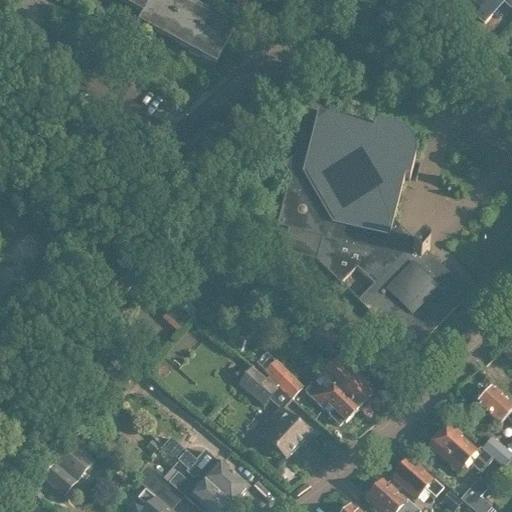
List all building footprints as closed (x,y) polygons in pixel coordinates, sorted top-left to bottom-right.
[(139,21),(216,62),(232,32),(238,35),(242,28),(191,0),(122,0),(143,12),(139,21)] [(437,0),(434,3),(446,15),(455,6),(447,0),(437,0)] [(500,0),(485,0),(480,6),(479,8),(487,16),(498,3),(500,0)] [(276,224),(287,227),(281,250),(314,259),(339,283),(359,262),(377,279),(357,300),(411,352),(469,293),(425,251),(428,249),(429,245),(427,243),(426,242),(421,241),(418,242),(417,243),(392,219),(403,179),(407,180),(414,153),(412,144),(409,139),(405,135),(395,129),(377,124),(373,126),(372,130),(324,116),(326,108),(309,103),(294,156),(282,163),(289,176),(276,224)] [(93,296),(113,313),(124,300),(123,299),(136,282),(119,268),(105,284),(104,283),(93,296)] [(182,297),(177,302),(192,315),(196,309),(182,297)] [(179,327),(190,315),(173,301),(163,313),(179,327)] [(292,318),(328,348),(337,335),(302,306),(292,318)] [(121,386),(134,372),(115,356),(102,370),(121,386)] [(358,409),(371,395),(375,390),(358,374),(339,356),(321,374),(328,381),(358,409)] [(263,370),(291,397),(301,386),(273,359),(263,370)] [(262,404),(275,387),(250,366),(236,382),(262,404)] [(358,409),(328,381),(321,388),(314,382),(305,391),(324,409),(327,405),(345,422),(358,409)] [(511,405),(491,387),(475,405),(504,430),(511,422),(511,423),(511,405)] [(280,408),(257,432),(285,459),(308,435),(280,408)] [(478,446),(475,450),(447,425),(428,446),(458,473),(468,462),(472,466),(479,472),(491,457),(478,446)] [(75,433),(69,441),(81,451),(87,443),(75,433)] [(69,441),(62,450),(54,459),(77,478),(85,469),(92,460),(81,451),(69,441)] [(486,452),(502,466),(509,458),(493,444),(486,452)] [(203,450),(194,460),(185,452),(179,460),(180,460),(178,462),(188,470),(186,472),(193,479),(197,475),(200,478),(231,505),(246,488),(211,457),(203,450)] [(511,458),(502,470),(511,477),(511,458)] [(392,478),(415,500),(425,489),(435,498),(442,489),(409,459),(392,478)] [(208,511),(224,511),(231,505),(200,478),(197,475),(193,479),(186,472),(188,470),(178,462),(171,470),(164,478),(146,463),(133,479),(170,510),(182,495),(200,511),(203,511),(205,509),(208,511)] [(74,481),(52,463),(41,477),(63,495),(74,481)] [(485,469),(478,477),(479,478),(487,485),(494,477),(485,469)] [(487,511),(490,508),(478,498),(489,486),(487,485),(479,478),(460,500),(474,511),(487,511)] [(366,500),(378,511),(396,511),(398,511),(417,511),(406,502),(405,503),(382,482),(366,500)] [(32,487),(25,495),(36,504),(43,495),(32,487)] [(170,511),(142,489),(135,497),(146,506),(141,511),(170,511)] [(441,500),(454,511),(455,511),(462,504),(449,492),(441,500)] [(36,504),(25,495),(18,504),(27,511),(34,511),(39,507),(36,504)]
